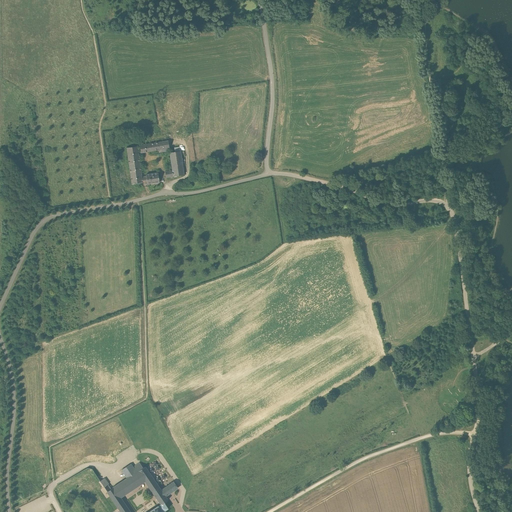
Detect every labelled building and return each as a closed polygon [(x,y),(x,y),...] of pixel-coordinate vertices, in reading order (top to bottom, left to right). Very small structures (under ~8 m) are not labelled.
[(165,141),(139,146),(140,149),(141,153),(158,150),(159,153),(170,151),(168,141),(165,141)] [(142,183),(143,182),(142,179),(138,150),(140,149),(139,146),(126,148),(131,180),(132,185),(142,183)] [(184,175),(183,170),(180,151),(170,152),(172,170),(165,171),(166,178),(184,175)] [(146,178),(142,179),(143,182),(147,182),(147,184),(159,182),(158,173),(146,174),(146,178)] [(160,503),(147,511),(162,511),(166,510),(162,504),(167,501),(165,497),(168,494),(170,493),(178,488),(175,484),(170,476),(166,478),(170,484),(161,490),(145,467),(139,471),(136,465),(134,462),(130,464),(121,470),(127,478),(111,488),(106,482),(110,479),(108,477),(108,476),(102,467),(101,467),(99,464),(92,469),(100,482),(107,492),(120,511),(130,511),(120,498),(129,492),(131,494),(136,491),(134,489),(141,484),(142,487),(147,484),(160,503)]
